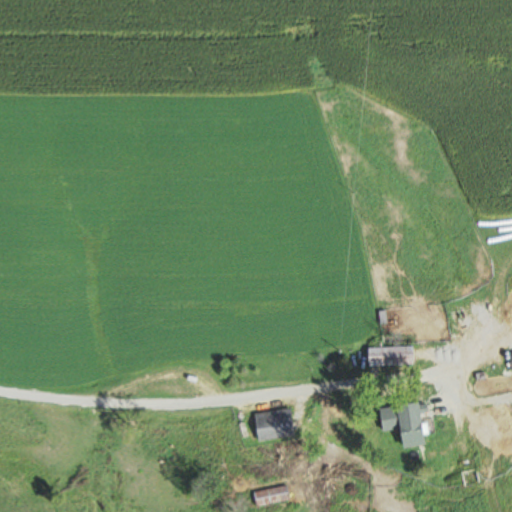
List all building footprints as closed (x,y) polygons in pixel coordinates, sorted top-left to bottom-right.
[(365,347),(365,365),(413,365),(413,347),(365,347)] [(377,408),(381,431),(396,429),(399,448),(422,445),(416,403),(377,408)] [(256,443),(293,437),(287,408),(251,415),(256,443)] [(456,465),(460,486),(476,483),(472,462),(456,465)] [(287,485),(251,491),(253,506),(289,500),(287,485)]
